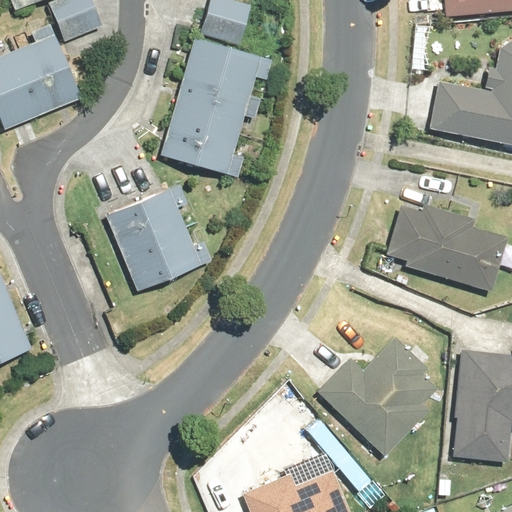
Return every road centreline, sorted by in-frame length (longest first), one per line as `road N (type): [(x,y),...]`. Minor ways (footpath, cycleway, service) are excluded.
road 1 (residential): [(350,0),(351,93),(328,182),(231,351),(178,410),(135,437)]
road 2 (residential): [(134,0),(124,71),(101,115),(47,175),(42,201),(97,333)]
road 3 (residential): [(92,362),(63,344),(0,208)]
